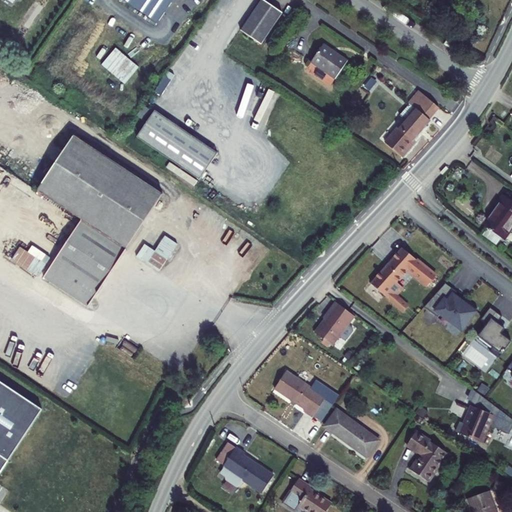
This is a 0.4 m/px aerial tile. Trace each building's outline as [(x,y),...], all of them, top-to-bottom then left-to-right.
[(172,0),(120,0),(155,24),(172,0)] [(282,15),(262,1),(241,33),(261,47),(282,15)] [(347,62),(323,46),(311,63),(335,80),(347,62)] [(437,109),(418,93),(398,116),(403,119),(384,143),(400,157),(413,142),(412,140),(428,122),(427,121),(437,109)] [(137,138),(200,181),(218,154),(155,112),(137,138)] [(81,220),(126,250),(162,195),(74,136),(37,191),(81,220)] [(483,226),(486,228),(500,238),(502,239),(511,226),(511,201),(503,196),(497,203),(499,205),(483,226)] [(88,307),(126,250),(81,220),(43,278),(88,307)] [(500,238),(486,228),(482,235),(495,245),(500,238)] [(144,245),(136,257),(160,272),(178,245),(164,236),(155,251),(144,245)] [(37,277),(49,256),(32,247),(29,252),(19,247),(11,262),(37,277)] [(401,249),(370,285),(411,321),(418,314),(416,311),(414,312),(396,296),(403,289),(396,283),(407,270),(427,287),(435,277),(401,249)] [(445,284),(424,308),(438,318),(440,315),(461,331),(477,309),(465,300),(462,303),(453,296),(456,293),(445,284)] [(353,317),(334,303),(329,309),(330,310),(313,333),(331,346),(353,317)] [(502,317),(490,308),(481,320),(487,325),(478,337),(493,348),(490,352),(499,359),(511,342),(501,334),(505,329),(497,324),(502,317)] [(343,357),(347,360),(352,354),(349,351),(343,357)] [(322,403),(325,397),(329,391),(314,382),(310,388),(286,372),(274,389),(304,409),(303,411),(312,418),(316,411),(322,403)] [(342,377),(334,372),(330,378),(338,384),(342,377)] [(0,382),(0,478),(44,412),(0,382)] [(348,406),(343,401),(339,407),(344,411),(348,406)] [(328,407),(322,403),(316,411),(323,415),(328,407)] [(494,415),(470,406),(464,424),(460,422),(456,432),(482,443),(488,426),(490,426),(494,415)] [(324,427),(367,458),(378,441),(336,410),(324,427)] [(421,455),(411,471),(427,482),(446,454),(415,433),(406,446),(421,455)] [(245,453),(235,447),(221,468),(226,471),(223,476),(224,481),(234,487),(237,487),(241,481),(261,494),(273,475),(243,455),(245,453)] [(460,472),(452,467),(447,475),(455,480),(460,472)] [(226,471),(221,468),(217,473),(223,476),(226,471)] [(311,487),(298,479),(289,493),(293,495),(286,506),(294,511),(298,506),(307,511),(325,511),(331,504),(310,489),(311,487)] [(504,484),(497,481),(493,489),(501,493),(504,484)] [(496,511),(490,491),(467,499),(471,511),(496,511)]
